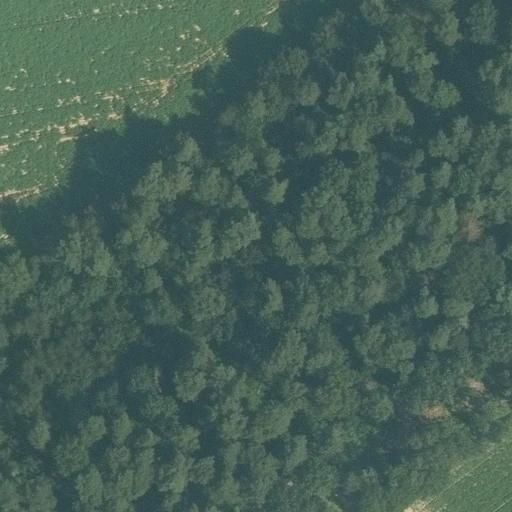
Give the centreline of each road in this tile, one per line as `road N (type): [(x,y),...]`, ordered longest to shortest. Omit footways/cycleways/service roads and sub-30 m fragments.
road 1 (track): [(0,276),(373,0)]
road 2 (track): [(361,511),(108,243),(87,210)]
